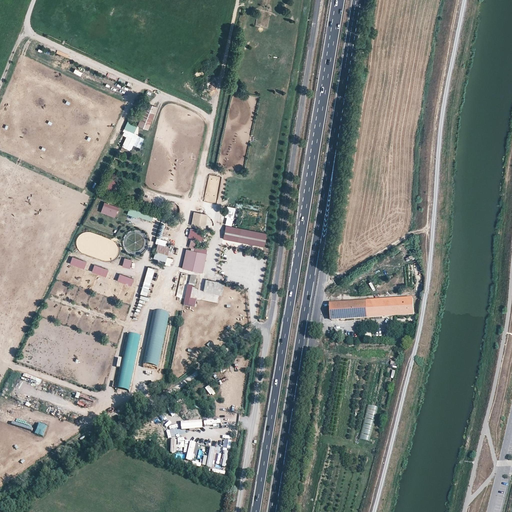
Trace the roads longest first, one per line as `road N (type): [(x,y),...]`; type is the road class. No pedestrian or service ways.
road 1 (primary): [(340,0),(255,511)]
road 2 (unclassified): [(318,0),(236,511)]
road 3 (track): [(200,110),(210,115),(203,167),(176,265),(150,307),(131,391),(97,396),(11,365)]
road 4 (primary): [(271,511),(331,149)]
road 5 (unclassified): [(283,511),(333,201),(331,149)]
road 6 (track): [(200,110),(31,32),(25,22),(34,0)]
road 7 (primary): [(331,149),(355,0)]
